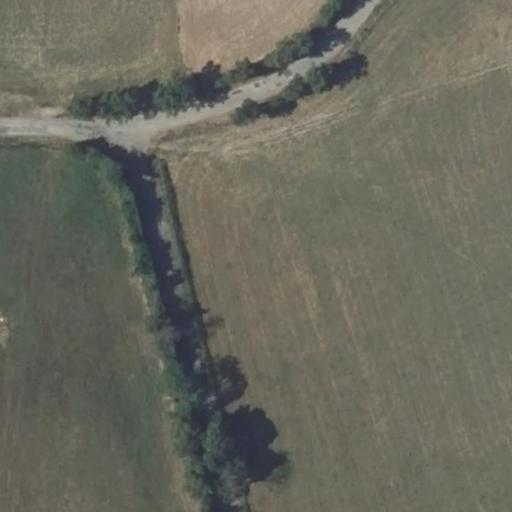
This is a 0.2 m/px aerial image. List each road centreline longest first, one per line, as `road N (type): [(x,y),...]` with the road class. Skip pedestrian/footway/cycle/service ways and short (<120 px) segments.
road 1 (unclassified): [(215,511),(128,129)]
road 2 (unclassified): [(128,129),(293,77),(365,0)]
road 3 (unclassified): [(0,126),(128,129)]
